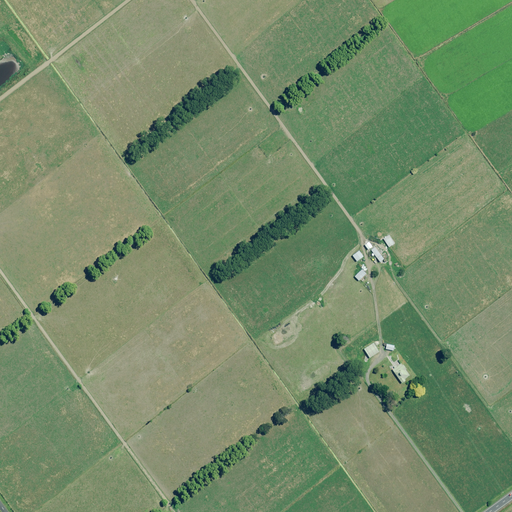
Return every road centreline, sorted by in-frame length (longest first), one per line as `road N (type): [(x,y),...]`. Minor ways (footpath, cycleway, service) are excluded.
road 1 (track): [(189,0),(363,247),(380,283),(383,354),(361,373),(462,511)]
road 2 (track): [(0,272),(173,511)]
